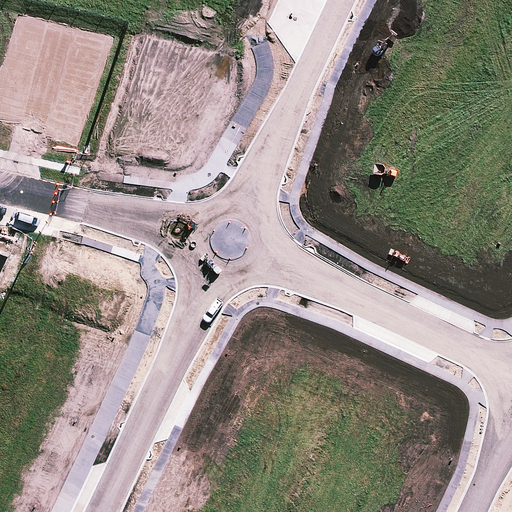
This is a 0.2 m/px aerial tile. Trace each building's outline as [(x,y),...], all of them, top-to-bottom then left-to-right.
[(496,63),(511,27),(476,10),(477,6),(464,0),(459,0),(458,8),(442,1),(442,0),(413,0),(412,3),(417,6),(405,25),(487,62),(488,59),(496,63)] [(424,43),(399,31),(387,57),(392,60),(384,76),(462,112),(480,74),(463,67),(466,63),(439,49),(435,59),(420,53),(424,43)] [(103,64),(18,37),(0,91),(0,110),(22,118),(26,108),(54,117),(51,127),(79,136),(103,64)] [(400,92),(376,80),(363,108),(369,110),(363,125),(438,161),(457,123),(441,116),(443,112),(415,99),(411,108),(396,101),(400,92)] [(496,102),(490,98),(479,121),(511,136),(511,84),(505,81),(496,102)] [(376,142),(350,130),(340,154),(345,156),(337,175),(415,212),(416,208),(426,213),(442,178),(405,161),(408,156),(391,148),(387,157),(372,151),(376,142)] [(511,147),(482,133),(472,152),(469,151),(460,171),(511,195),(511,147)] [(422,222),(332,180),(316,212),(348,227),(343,238),(367,251),(369,247),(387,257),(392,246),(407,255),(422,222)] [(449,202),(443,199),(433,221),(511,257),(511,203),(497,196),(495,199),(458,182),(449,202)] [(424,233),(414,257),(421,260),(414,275),(431,283),(431,285),(453,295),(456,294),(487,307),(493,293),(499,297),(511,264),(453,236),(448,245),(424,233)] [(0,270),(9,252),(0,247),(0,270)] [(310,456),(223,417),(210,442),(215,443),(207,458),(290,497),(310,456)]
